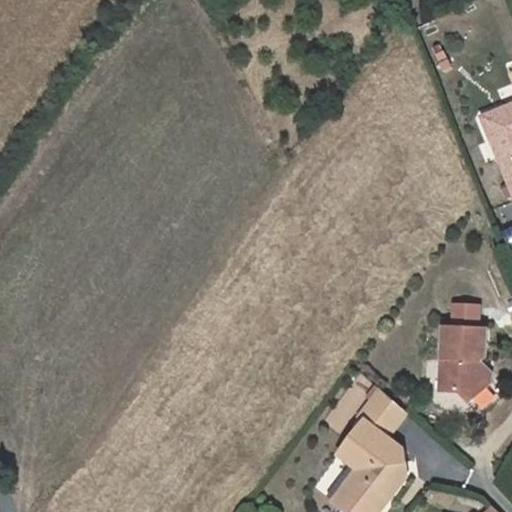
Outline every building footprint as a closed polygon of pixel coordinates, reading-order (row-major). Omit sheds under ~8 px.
[(511,109),(501,114),(507,129),(490,135),(511,190),(511,109)] [(501,114),(485,121),(490,135),(507,129),(501,114)] [(481,375),(482,363),(487,358),(488,331),(445,328),(442,391),(461,393),(471,404),(491,384),(481,375)] [(493,374),(482,363),(481,375),(491,384),(493,374)] [(342,456),(359,470),(361,486),(343,509),(347,511),(381,511),(409,478),(404,449),(389,438),(407,414),(381,392),(361,419),(366,422),(342,456)] [(333,499),(350,468),(332,458),(315,489),(333,499)] [(343,509),(361,486),(359,470),(335,503),(343,509)]
